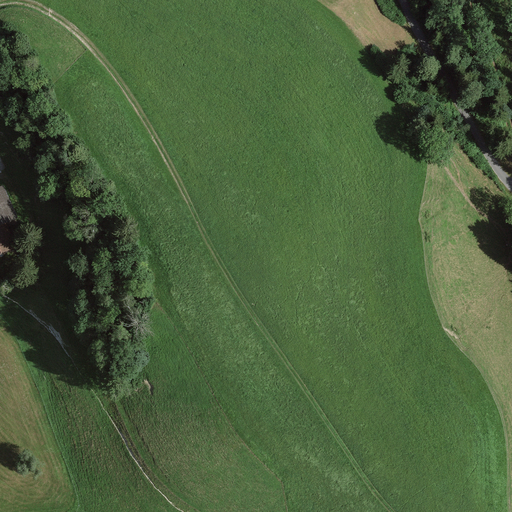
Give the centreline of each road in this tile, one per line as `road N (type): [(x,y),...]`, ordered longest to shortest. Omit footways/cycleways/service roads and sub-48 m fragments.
road 1 (track): [(393,511),(220,269),(168,159),(106,61),(52,13),(10,0)]
road 2 (unclassified): [(403,0),(511,183)]
